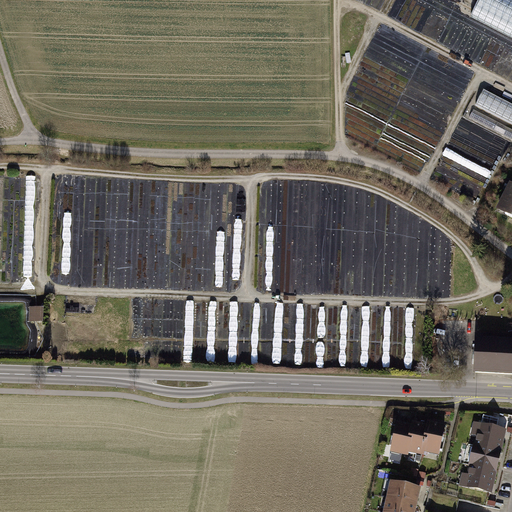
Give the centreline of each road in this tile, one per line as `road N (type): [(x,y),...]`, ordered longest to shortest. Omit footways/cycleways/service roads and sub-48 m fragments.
road 1 (tertiary): [(511,394),(247,382)]
road 2 (residential): [(340,155),(421,184),(511,254)]
road 3 (tertiary): [(87,378),(196,392),(247,382)]
road 4 (tertiary): [(247,382),(87,378)]
road 5 (track): [(340,155),(337,0)]
